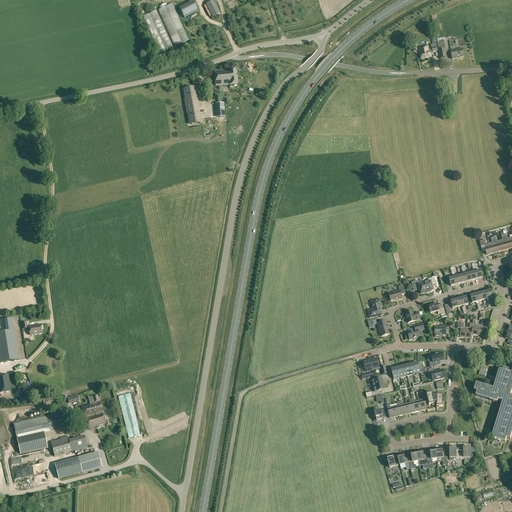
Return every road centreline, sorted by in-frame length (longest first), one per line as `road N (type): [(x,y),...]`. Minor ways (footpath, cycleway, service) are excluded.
road 1 (primary): [(202,511),(254,210),(279,133),(334,55),(406,0)]
road 2 (unclassified): [(184,490),(241,172),(279,89),(306,65)]
road 3 (unclassified): [(0,110),(321,34)]
road 4 (track): [(38,102),(51,168),(51,332),(27,362),(0,369)]
road 5 (unclassified): [(220,511),(242,393),(353,356)]
road 6 (unclassified): [(184,490),(133,457),(0,494)]
road 7 (residential): [(400,346),(390,309),(500,280)]
road 8 (residential): [(449,438),(398,445),(389,430),(450,416)]
